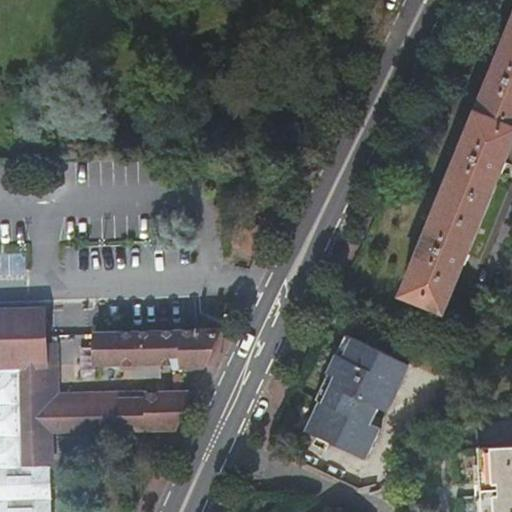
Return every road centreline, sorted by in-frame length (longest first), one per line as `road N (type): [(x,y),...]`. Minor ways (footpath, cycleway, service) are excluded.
road 1 (secondary): [(181,511),(276,297),(425,0)]
road 2 (track): [(271,0),(232,37),(46,66),(0,63)]
